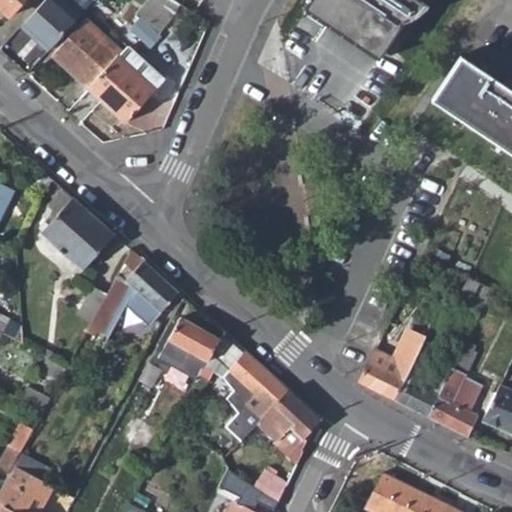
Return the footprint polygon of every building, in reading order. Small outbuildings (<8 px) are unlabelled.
[(0,0),(0,10),(9,18),(25,0),(0,0)] [(49,49),(97,0),(43,0),(22,22),(49,49)] [(135,37),(127,46),(136,53),(157,29),(179,3),(173,0),(165,0),(164,4),(146,25),(135,37)] [(305,0),(300,8),(378,59),(406,18),(416,17),(422,14),(430,7),(419,0),(305,0)] [(179,3),(157,29),(171,41),(184,8),(179,3)] [(184,8),(171,41),(184,47),(197,16),(184,8)] [(86,19),(53,56),(90,89),(119,56),(123,51),(86,19)] [(141,19),(131,31),(135,37),(146,25),(141,19)] [(123,51),(119,56),(157,90),(166,80),(136,53),(127,46),(123,51)] [(119,56),(90,89),(128,122),(157,90),(119,56)] [(511,153),(511,90),(459,56),(430,99),(511,153)] [(58,214),(43,232),(83,269),(115,234),(63,188),(48,205),(58,214)] [(95,316),(86,333),(92,335),(96,330),(101,333),(120,298),(125,303),(147,322),(178,291),(131,249),(107,294),(95,316)] [(457,275),(448,294),(481,311),(492,290),(457,275)] [(95,286),(83,308),(95,316),(107,294),(95,286)] [(120,298),(101,333),(107,336),(125,303),(120,298)] [(167,337),(159,353),(199,373),(210,352),(218,337),(179,316),(167,337)] [(218,337),(210,352),(225,368),(243,349),(222,331),(218,337)] [(47,345),(43,351),(50,354),(53,348),(47,345)] [(404,380),(395,399),(428,416),(449,374),(459,353),(450,348),(427,392),(416,386),(404,380)] [(459,353),(449,374),(463,380),(476,355),(463,348),(459,353)] [(192,386),(190,389),(200,395),(217,368),(228,378),(222,384),(234,396),(227,404),(241,416),(228,430),(236,437),(246,426),(248,420),(257,419),(286,388),(243,349),(225,368),(210,352),(199,373),(192,386)] [(364,376),(361,383),(395,399),(404,380),(387,372),(393,358),(377,350),(364,376)] [(50,354),(43,366),(62,376),(69,363),(50,354)] [(393,358),(387,372),(404,380),(413,363),(396,354),(393,358)] [(139,380),(150,386),(160,369),(149,362),(139,380)] [(413,363),(404,380),(416,386),(425,369),(413,363)] [(449,374),(428,416),(465,433),(474,416),(462,410),(474,386),(449,374)] [(28,383),(22,394),(45,407),(52,395),(28,383)] [(489,407),(483,419),(511,433),(511,388),(502,383),(489,407)] [(246,426),(236,437),(239,440),(255,422),(274,439),(286,427),(300,440),(305,436),(320,419),(286,388),(257,419),(248,420),(246,426)] [(20,423),(9,444),(22,450),(33,429),(20,423)] [(274,439),(272,440),(297,462),(307,439),(305,436),(300,440),(286,427),(274,439)] [(9,444),(0,459),(0,467),(10,473),(15,463),(22,450),(9,444)] [(0,490),(0,511),(39,511),(54,484),(15,463),(10,473),(0,490)] [(265,469),(254,485),(265,492),(278,501),(287,482),(265,469)] [(454,511),(381,475),(364,510),(368,511),(454,511)] [(265,492),(259,501),(274,510),(278,501),(265,492)] [(260,511),(234,497),(225,511),(260,511)] [(127,501),(122,511),(140,511),(142,509),(127,501)]
